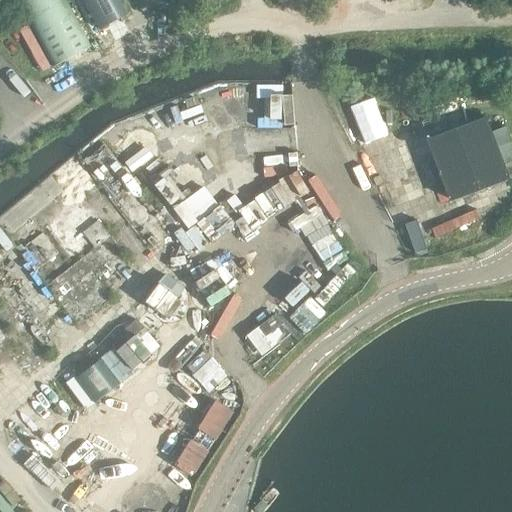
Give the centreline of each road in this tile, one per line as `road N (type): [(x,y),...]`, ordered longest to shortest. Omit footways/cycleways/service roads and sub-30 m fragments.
road 1 (unclassified): [(35,121),(185,47),(511,36)]
road 2 (tertiary): [(212,511),(228,471),(266,417),(305,368),(357,324),(420,289),(511,259)]
